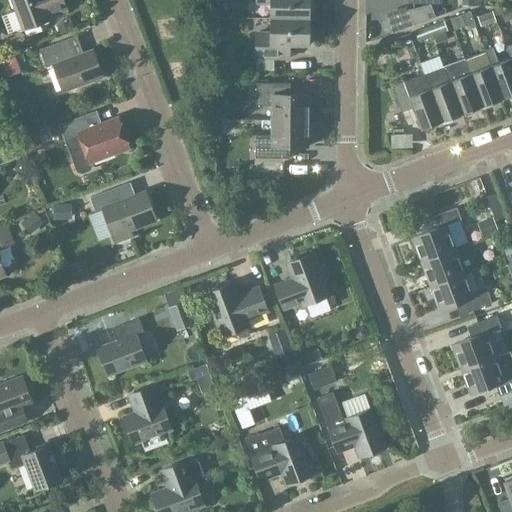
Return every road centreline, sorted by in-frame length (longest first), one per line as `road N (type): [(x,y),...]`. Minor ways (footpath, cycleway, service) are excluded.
road 1 (residential): [(441,459),(350,196)]
road 2 (residential): [(211,248),(118,0)]
road 3 (residential): [(115,511),(40,312)]
road 4 (residential): [(350,196),(346,0)]
road 5 (residential): [(40,312),(211,248)]
road 6 (residential): [(350,196),(511,135)]
road 7 (residential): [(211,248),(350,196)]
road 8 (residential): [(316,511),(441,459)]
